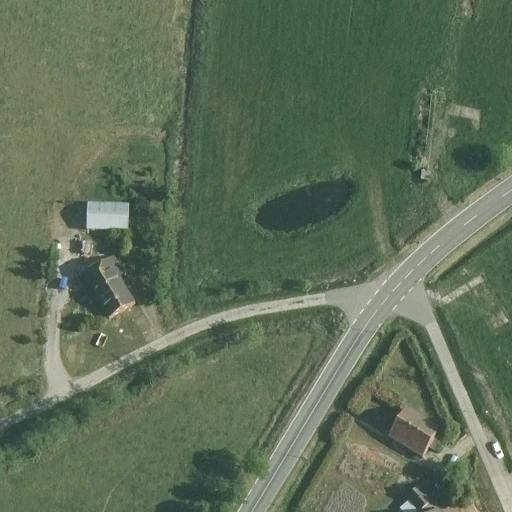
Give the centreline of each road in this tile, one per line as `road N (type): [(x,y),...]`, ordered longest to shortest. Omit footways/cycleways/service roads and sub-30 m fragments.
road 1 (residential): [(379,304),(292,308),(199,328),(0,427)]
road 2 (residential): [(405,283),(473,418),(507,511)]
road 3 (tertiary): [(255,511),(379,304)]
road 4 (tertiary): [(405,283),(450,237),(511,194)]
